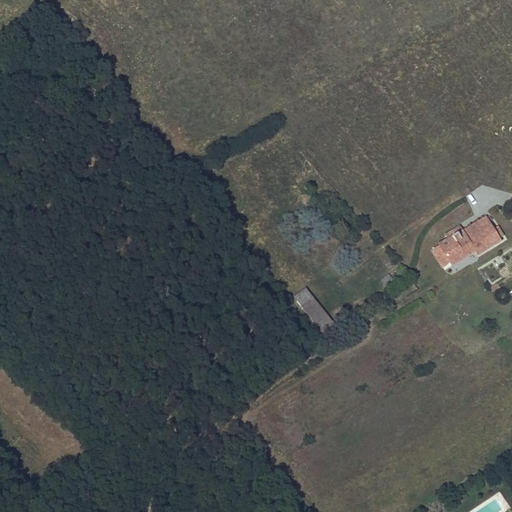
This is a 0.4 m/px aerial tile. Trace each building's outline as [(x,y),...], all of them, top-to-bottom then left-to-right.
[(8,136),(0,143),(0,163),(19,147),(8,136)] [(462,232),(439,246),(447,259),(451,265),(474,251),(477,255),(501,241),(499,238),(502,236),(496,227),(494,229),(482,210),(458,225),(462,232)] [(447,259),(439,246),(432,250),(440,263),(447,259)] [(390,259),(384,264),(388,268),(393,263),(390,259)] [(388,274),(379,280),(384,286),(392,280),(388,274)] [(305,287),(295,295),(325,331),(333,323),(305,287)]
